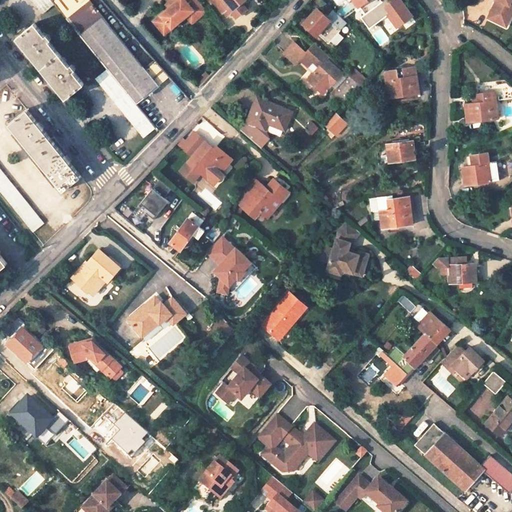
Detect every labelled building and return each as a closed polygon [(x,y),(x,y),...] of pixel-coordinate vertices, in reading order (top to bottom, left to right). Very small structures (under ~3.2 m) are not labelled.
[(50,0),(32,0),(44,14),(54,5),(50,0)] [(50,0),(54,5),(108,69),(137,103),(160,84),(90,0),(50,0)] [(208,8),(200,0),(175,0),(176,1),(155,20),(166,32),(187,14),(193,21),(208,8)] [(241,1),(242,0),(211,0),(222,11),(223,10),(226,13),(231,9),(236,14),(246,6),(244,3),(241,1)] [(369,0),(361,6),(366,14),(362,17),(370,28),(389,14),(398,26),(413,15),(401,0),(369,0)] [(511,0),(496,0),(489,16),(504,23),(509,13),(506,11),(510,3),(511,4),(511,0)] [(329,42),(349,22),(334,8),(327,16),(318,7),(311,14),(303,21),(306,24),(317,35),(319,33),(329,42)] [(48,33),(46,35),(35,23),(17,37),(66,98),(84,83),(75,71),(77,69),(72,64),(70,65),(50,40),(52,38),(48,33)] [(285,52),(296,63),(302,57),(310,65),(313,62),(319,68),(309,79),(324,92),(345,69),(315,42),(307,51),(295,41),(285,52)] [(387,79),(417,74),(417,69),(413,66),(404,67),(404,71),(399,72),(398,68),(389,70),(386,74),(387,79)] [(155,125),(137,103),(108,69),(97,78),(144,134),(155,125)] [(362,84),(350,73),(332,93),(343,103),(362,84)] [(387,79),(389,97),(420,92),(417,74),(387,79)] [(474,102),(464,103),(466,122),(499,117),(495,91),(477,94),(478,101),(474,102)] [(257,96),(247,121),(241,129),(261,146),(269,136),(266,128),(269,122),(286,128),(293,110),(257,96)] [(10,123),(64,190),(82,175),(28,109),(10,123)] [(338,114),(328,124),(337,134),(347,123),(338,114)] [(197,151),(205,141),(194,132),(186,141),(197,151)] [(195,183),(203,173),(216,184),(224,175),(222,173),(233,160),(217,147),(213,151),(211,149),(212,147),(205,141),(197,151),(186,141),(182,138),(177,143),(193,156),(180,170),(195,183)] [(414,140),(387,144),(390,161),(416,157),(414,140)] [(498,178),(495,161),(489,162),(487,151),(471,154),(472,164),(461,166),(463,184),(498,178)] [(0,190),(34,232),(46,222),(0,165),(0,190)] [(254,175),(245,188),(255,197),(266,186),(254,175)] [(320,188),(307,177),(301,180),(314,191),(320,188)] [(172,188),(161,178),(138,204),(146,211),(154,218),(169,200),(165,196),(172,188)] [(270,190),(279,181),(275,179),(267,187),(270,190)] [(282,196),(287,189),(279,181),(270,190),(267,187),(266,186),(255,197),(245,188),(237,201),(256,218),(262,212),(268,217),(282,203),(282,196)] [(282,196),(282,203),(291,193),(287,189),(282,196)] [(379,203),(380,208),(383,227),(413,223),(409,195),(388,198),(379,203)] [(138,204),(133,210),(141,217),(146,211),(138,204)] [(202,205),(199,209),(205,214),(208,210),(202,205)] [(204,231),(199,227),(204,220),(193,212),(170,241),(181,249),(193,234),(199,238),(204,231)] [(328,270),(341,275),(342,270),(354,274),(355,269),(363,271),(369,255),(360,252),(359,255),(349,251),(351,244),(360,232),(347,222),(339,232),(334,251),(325,248),(321,260),(330,263),(328,270)] [(235,248),(223,237),(208,253),(218,262),(220,260),(222,263),(221,264),(214,271),(221,277),(217,291),(227,294),(229,285),(237,277),(239,279),(246,271),(244,270),(251,262),(236,248),(235,248)] [(89,264),(84,269),(81,267),(73,276),(80,282),(78,283),(85,289),(86,287),(93,292),(104,279),(107,281),(119,266),(100,251),(89,264)] [(455,254),(437,256),(432,261),(436,264),(439,264),(440,271),(447,271),(447,261),(455,260),(455,254)] [(455,260),(447,261),(448,279),(475,278),(474,260),(455,260)] [(290,294),(264,326),(280,340),(294,324),(292,322),(305,307),(290,294)] [(153,309),(162,301),(156,295),(147,303),(153,309)] [(162,301),(153,309),(147,303),(129,320),(138,330),(147,323),(150,327),(159,319),(160,321),(167,315),(174,322),(185,312),(171,298),(164,304),(162,301)] [(425,330),(437,340),(449,326),(429,309),(417,323),(425,330)] [(9,344),(37,369),(54,349),(43,340),(41,343),(26,330),(29,327),(20,319),(8,332),(14,338),(9,344)] [(142,334),(150,327),(147,323),(138,330),(142,334)] [(398,385),(403,379),(424,355),(429,358),(438,348),(434,344),(437,340),(425,330),(412,346),(402,337),(387,355),(385,356),(393,363),(392,365),(387,370),(394,376),(391,379),(398,385)] [(123,367),(92,338),(70,344),(76,362),(90,358),(111,378),(113,377),(120,369),(123,367)] [(469,376),(481,362),(466,349),(462,354),(454,347),(438,364),(449,374),(451,371),(460,379),(465,373),(469,376)] [(387,355),(383,351),(380,354),(392,365),(393,363),(385,356),(387,355)] [(260,396),(271,383),(259,373),(257,375),(254,374),(252,372),(256,367),(242,356),(233,367),(240,373),(229,386),(225,383),(217,393),(228,403),(236,393),(241,397),(250,387),(260,396)] [(59,360),(66,366),(69,363),(63,357),(59,360)] [(116,380),(124,373),(120,369),(113,377),(116,380)] [(483,382),(496,393),(507,381),(494,370),(483,382)] [(463,382),(469,376),(465,373),(460,379),(463,382)] [(53,418),(29,396),(12,415),(36,437),(49,423),(53,418)] [(511,397),(511,398),(509,396),(486,423),(502,435),(511,423),(511,397)] [(59,411),(53,418),(49,423),(58,431),(68,420),(59,411)] [(151,436),(125,413),(115,423),(122,430),(113,440),(131,457),(151,436)] [(276,415),(257,438),(270,449),(265,454),(273,461),(271,463),(284,473),(294,473),(309,454),(318,462),(335,442),(315,425),(304,438),(301,441),(296,436),(298,433),(276,415)] [(415,444),(465,490),(483,470),(510,493),(511,490),(511,474),(490,455),(481,465),(434,423),(415,444)] [(271,463),(273,461),(265,454),(264,454),(263,455),(271,463)] [(200,480),(217,495),(224,487),(228,490),(234,482),(232,480),(239,471),(221,456),(200,480)] [(99,511),(108,511),(111,509),(106,504),(110,500),(113,503),(128,487),(114,474),(82,507),(87,511),(99,511)] [(289,487),(274,475),(264,487),(276,497),(267,508),(271,511),(276,511),(278,511),(279,511),(300,511),(285,499),(282,496),(289,487)] [(390,491),(386,487),(388,485),(379,478),(372,486),(359,475),(342,495),(351,503),(358,496),(361,498),(365,493),(379,505),(378,507),(382,511),(398,511),(407,502),(393,490),(390,491)] [(224,487),(217,495),(221,498),(228,490),(224,487)] [(293,491),(289,487),(282,496),(285,499),(293,491)] [(325,500),(314,490),(305,501),(316,510),(325,500)] [(345,511),(351,503),(342,495),(336,502),(345,511)]
